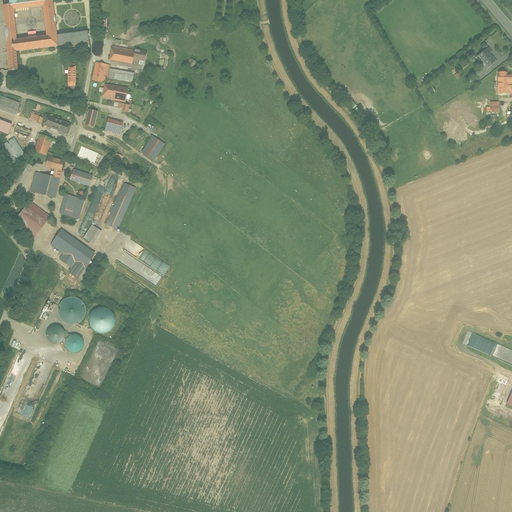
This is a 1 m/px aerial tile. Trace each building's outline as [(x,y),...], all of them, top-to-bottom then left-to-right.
[(88,46),(87,35),(57,37),(54,1),(49,2),(10,5),(2,6),(5,32),(9,71),(9,72),(18,71),(16,53),(88,46)] [(151,53),(113,48),(111,60),(136,64),(136,60),(150,62),(151,53)] [(489,48),(480,56),(490,68),(499,60),(489,48)] [(193,68),(197,61),(192,58),(188,65),(193,68)] [(107,82),(110,65),(95,62),(92,80),(107,82)] [(76,67),(68,67),(68,87),(76,87),(76,67)] [(136,74),(112,69),(110,80),(134,85),(136,74)] [(511,73),(498,73),(498,94),(511,94),(511,73)] [(129,89),(104,85),(102,99),(126,103),(129,89)] [(22,104),(2,97),(0,102),(0,108),(18,114),(22,104)] [(501,111),(501,102),(492,102),(492,111),(501,111)] [(101,113),(88,110),(84,125),(97,128),(101,113)] [(73,123),(47,115),(44,125),(70,133),(73,123)] [(0,118),(0,130),(10,135),(14,124),(0,118)] [(125,124),(109,120),(106,130),(122,134),(125,124)] [(57,140),(41,134),(35,151),(51,157),(57,140)] [(166,145),(153,136),(142,153),(156,162),(166,145)] [(26,155),(16,138),(4,144),(0,137),(0,147),(2,146),(6,154),(10,151),(15,161),(26,155)] [(80,157),(94,162),(98,152),(83,147),(80,157)] [(67,162),(48,158),(46,167),(52,169),(51,175),(63,178),(67,162)] [(96,176),(74,168),(71,179),(92,187),(96,176)] [(63,180),(35,173),(30,191),(58,199),(63,180)] [(105,224),(118,229),(135,188),(122,183),(105,224)] [(86,199),(65,194),(60,213),(81,219),(86,199)] [(37,238),(52,217),(31,202),(16,222),(37,238)] [(104,233),(91,224),(82,238),(95,246),(104,233)] [(97,257),(63,231),(53,244),(86,270),(97,257)] [(73,297),(71,297),(68,298),(66,299),(64,300),(62,302),(61,303),(61,305),(60,306),(59,308),(59,311),(59,313),(59,315),(60,317),(61,319),(63,321),(64,322),(67,324),(69,325),(71,325),(73,325),(75,325),(77,325),(79,324),(81,323),(82,322),(84,321),(85,319),(86,317),(86,316),(87,314),(87,312),(87,310),(87,308),(86,306),(85,304),(84,303),(83,301),(81,300),(80,299),(78,298),(76,297),(73,297)] [(92,331),(116,332),(118,310),(93,308),(92,331)] [(51,327),(50,328),(49,329),(48,330),(48,332),(48,334),(48,336),(48,337),(49,339),(51,340),(52,341),(54,342),(56,342),(58,342),(59,342),(60,342),(61,341),(62,340),(63,339),(64,338),(64,336),(65,335),(65,334),(64,332),(64,330),(63,329),(62,328),(61,327),(60,326),(59,326),(57,325),(54,326),(53,326),(52,326),(51,327)] [(70,337),(69,337),(68,338),(67,340),(67,341),(67,343),(66,344),(67,346),(67,347),(68,349),(69,350),(70,351),(71,352),(73,353),(74,353),(76,353),(79,353),(80,352),(81,351),(82,351),(83,350),(84,349),(85,347),(85,346),(85,345),(85,343),(85,342),(85,341),(84,340),(84,339),(83,338),(82,337),(82,336),(81,336),(80,335),(79,335),(78,335),(76,334),(75,334),(74,335),(73,335),(72,335),(71,336),(70,337)] [(511,365),(511,351),(494,344),(489,357),(511,365)] [(511,394),(508,393),(503,406),(511,408),(511,394)]
